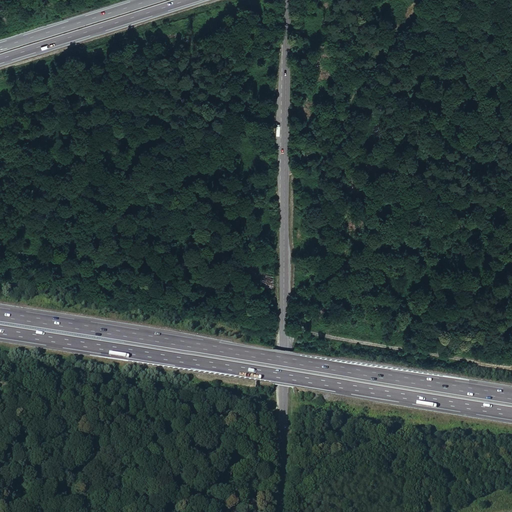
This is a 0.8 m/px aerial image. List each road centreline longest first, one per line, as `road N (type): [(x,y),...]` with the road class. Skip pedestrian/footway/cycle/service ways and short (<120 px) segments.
road 1 (motorway): [(511,397),(0,315)]
road 2 (motorway): [(0,332),(511,413)]
road 3 (secondary): [(287,0),(284,392)]
road 4 (track): [(284,329),(511,367)]
road 5 (motorway): [(0,59),(135,16)]
road 6 (motorway): [(134,5),(0,48)]
road 7 (secondary): [(282,511),(284,392)]
